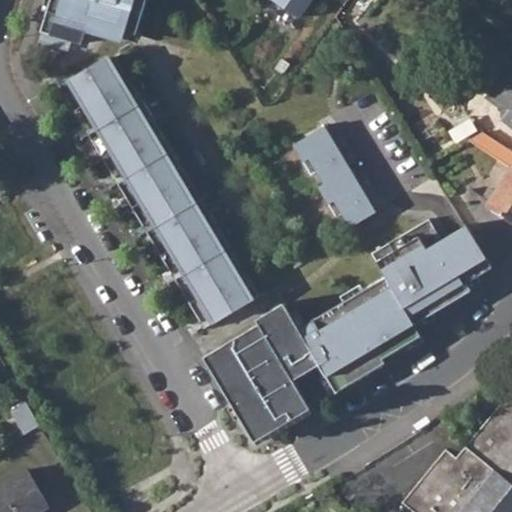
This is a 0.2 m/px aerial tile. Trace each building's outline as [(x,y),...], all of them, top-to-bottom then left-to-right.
[(49,0),(41,30),(83,43),(90,20),(136,34),(146,0),(49,0)] [(275,0),(300,18),(312,0),(275,0)] [(204,328),(260,295),(116,55),(107,59),(106,57),(59,85),(204,328)] [(511,128),(511,60),(487,93),(510,110),(502,121),(511,128)] [(328,123),(294,144),(312,174),(317,171),(324,183),(319,186),(337,216),(342,213),(350,226),(377,210),(369,197),(371,196),(353,166),(351,167),(344,155),(346,153),(328,123)] [(510,167),(511,168),(511,151),(482,132),(469,140),(510,167)] [(511,243),(511,168),(510,167),(489,201),(471,188),(467,194),(471,197),(467,203),(476,220),(511,243)] [(204,356),(255,441),(310,408),(296,384),(323,368),(337,392),(387,362),(384,357),(421,335),(414,323),(472,289),(468,282),(492,267),(466,225),(442,239),(429,218),(372,253),(386,276),(299,328),(284,302),(256,319),(259,323),(204,356)] [(511,511),(511,402),(499,405),(456,458),(446,449),(402,502),(413,511),(511,511)] [(27,469),(0,485),(0,511),(37,511),(49,506),(27,469)]
